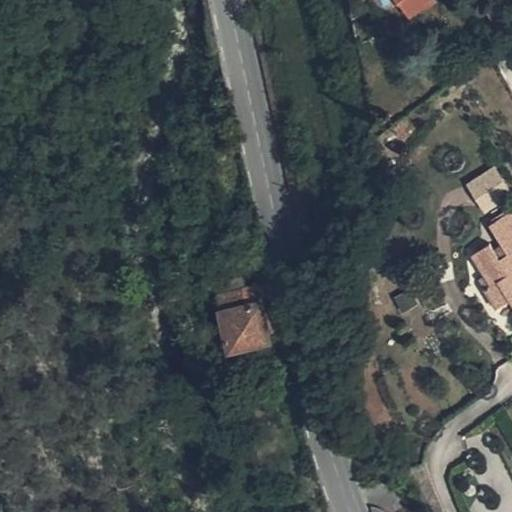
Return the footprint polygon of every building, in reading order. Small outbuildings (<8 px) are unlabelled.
[(511,12),(504,0),(489,0),(504,24),(511,19),(511,12)] [(511,186),(497,162),(471,178),(489,208),(511,194),(511,186)] [(476,251),(487,268),(495,279),(489,283),(503,304),(511,298),(511,209),(511,208),(491,221),(510,251),(502,257),(491,241),(476,251)] [(223,252),(222,239),(207,241),(209,253),(223,252)] [(232,267),(235,286),(256,281),(253,263),(232,267)] [(208,272),(212,292),(235,286),(232,267),(208,272)] [(495,279),(487,268),(482,271),(489,283),(495,279)] [(235,286),(239,303),(245,302),(254,340),(272,336),(260,280),(256,281),(235,286)] [(421,300),(414,283),(399,290),(406,307),(421,300)] [(208,293),(209,310),(225,306),(239,303),(235,286),(212,292),(212,293),(208,293)] [(239,303),(225,306),(230,331),(233,345),(254,340),(245,302),(239,303)] [(209,310),(210,327),(216,326),(217,334),(230,331),(225,306),(209,310)]
